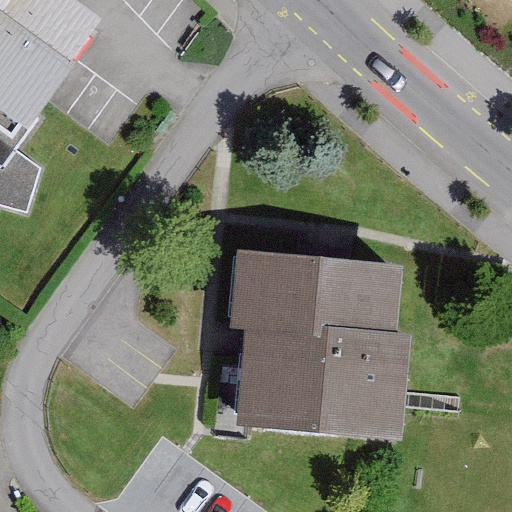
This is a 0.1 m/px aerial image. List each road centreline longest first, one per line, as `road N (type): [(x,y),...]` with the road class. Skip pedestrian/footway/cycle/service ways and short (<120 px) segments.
road 1 (residential): [(301,0),(62,308),(25,386),(42,473),(92,511)]
road 2 (residential): [(511,172),(307,0)]
